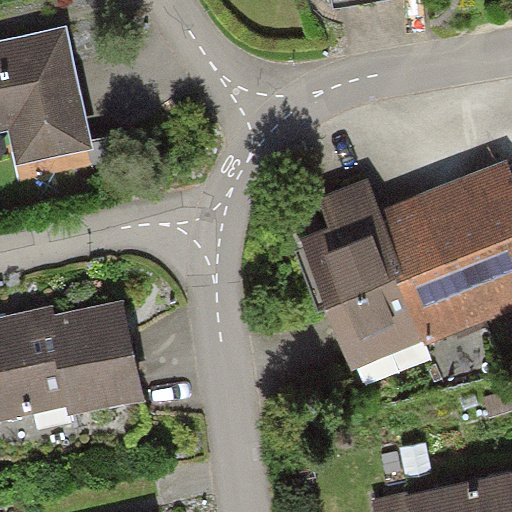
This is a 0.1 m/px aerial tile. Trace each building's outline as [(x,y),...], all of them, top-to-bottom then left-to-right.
[(80,32),(0,49),(0,133),(18,130),(27,168),(106,151),(80,32)] [(367,374),(511,306),(511,171),(507,161),(310,252),(367,374)] [(56,313),(0,324),(0,424),(69,410),(72,424),(154,408),(135,309),(58,324),(56,313)] [(511,511),(511,474),(492,479),(499,511),(511,511)] [(499,511),(492,479),(417,496),(420,511),(499,511)]
